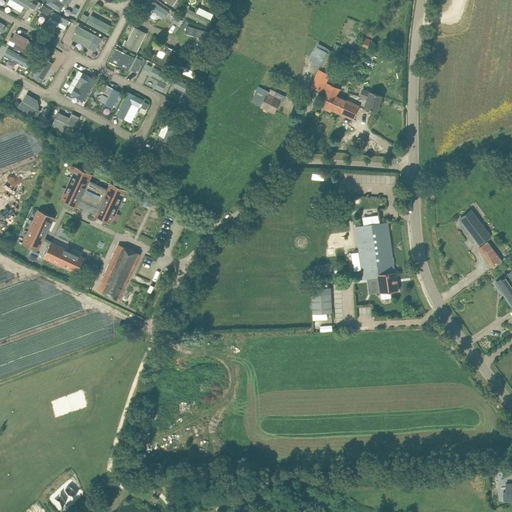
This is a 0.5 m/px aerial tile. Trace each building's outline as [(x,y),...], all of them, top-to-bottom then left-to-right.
[(30,0),(8,0),(7,3),(24,13),(31,1),(30,0)] [(65,4),(59,0),(58,0),(48,0),(47,3),(61,12),(65,4)] [(156,1),(151,8),(166,18),(171,11),(156,1)] [(43,5),(40,10),(47,14),(50,14),(52,10),(43,5)] [(200,6),(197,11),(189,7),(186,15),(210,26),(216,14),(200,6)] [(69,21),(53,12),(47,22),(56,27),(59,26),(64,29),(69,21)] [(188,24),(185,34),(199,39),(197,42),(205,45),(210,32),(188,24)] [(79,26),(72,39),(88,47),(93,39),(100,43),(102,39),(95,35),(79,26)] [(128,42),(126,41),(123,45),(136,52),(146,33),(135,28),(128,42)] [(10,36),(7,43),(29,54),(34,44),(28,41),(26,44),(16,39),(18,35),(15,33),(12,37),(10,36)] [(48,45),(45,51),(50,54),(53,49),(48,45)] [(318,45),(313,54),(312,54),(309,60),(323,68),(323,67),(326,68),(329,63),(326,61),(331,52),(318,45)] [(170,59),(169,59),(174,50),(168,47),(164,56),(155,52),(152,58),(167,66),(170,59)] [(31,60),(27,59),(8,48),(4,56),(23,66),(24,65),(28,67),(31,60)] [(137,58),(131,69),(137,71),(142,61),(137,58)] [(47,80),(52,65),(36,60),(31,75),(47,80)] [(160,79),(155,88),(162,91),(167,83),(168,83),(171,77),(154,68),(153,69),(151,73),(151,75),(160,79)] [(323,91),(327,83),(330,75),(319,70),(316,77),(311,86),(323,91)] [(84,104),(98,81),(84,72),(69,96),(84,104)] [(175,87),(183,91),(179,100),(186,103),(190,95),(191,95),(194,89),(178,80),(176,81),(174,85),(175,87)] [(0,95),(7,99),(14,86),(4,81),(1,86),(0,85),(0,95)] [(323,97),(322,99),(323,99),(321,104),(340,113),(353,118),(358,106),(349,102),(346,101),(337,97),(340,89),(327,83),(323,91),(326,93),(324,97),(323,97)] [(105,85),(102,91),(109,95),(105,104),(113,108),(120,92),(105,85)] [(251,102),(261,106),(261,107),(274,113),(280,100),(283,102),(285,96),(270,89),(269,92),(258,87),(251,102)] [(368,99),(365,107),(376,112),(382,96),(371,92),(370,94),(362,91),(360,97),(368,99)] [(128,92),(116,115),(124,119),(132,104),(140,108),(144,100),(128,92)] [(37,100),(27,94),(19,107),(36,117),(40,111),(37,109),(38,107),(37,100)] [(67,122),(56,117),(52,126),(72,136),(80,117),(72,113),(70,117),(67,122)] [(185,137),(190,140),(197,125),(192,123),(185,137)] [(178,128),(171,125),(164,139),(158,136),(155,144),(169,150),(178,128)] [(95,216),(111,224),(111,223),(126,190),(126,191),(127,190),(110,183),(108,189),(89,181),(91,174),(92,175),(92,174),(76,167),(74,172),(61,200),(60,200),(77,208),(77,207),(81,199),(100,207),(95,216)] [(27,255),(42,263),(44,258),(77,273),(77,274),(85,258),(84,257),(84,258),(52,243),(52,242),(51,242),(44,239),(54,218),(54,217),(38,210),(23,243),(30,247),(27,255)] [(460,219),(479,245),(491,236),(471,210),(460,219)] [(392,298),(391,292),(398,291),(395,272),(388,222),(380,223),(364,225),(356,226),(357,236),(359,252),(362,270),(363,279),(365,279),(378,277),(379,285),(380,293),(381,293),(382,299),(392,298)] [(488,241),(479,248),(494,268),(503,261),(488,241)] [(98,290),(118,301),(140,254),(118,244),(98,290)] [(511,271),(496,282),(511,305),(511,304),(511,271)] [(331,288),(311,289),(312,314),(332,313),(331,288)] [(136,473),(151,465),(144,451),(129,459),(136,473)]
